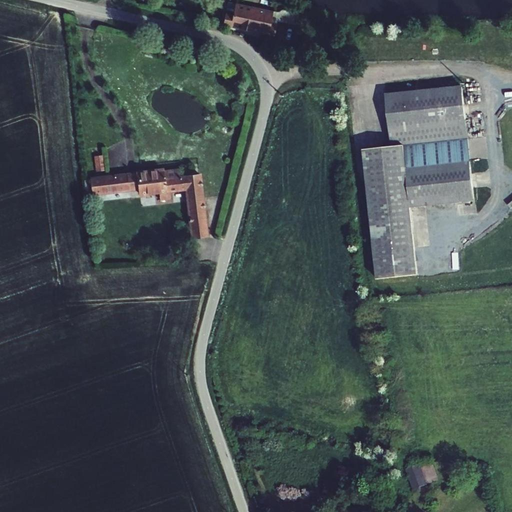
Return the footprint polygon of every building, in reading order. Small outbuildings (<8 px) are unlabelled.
[(233,15),(235,4),(228,3),(225,13),(233,15)] [(233,15),(225,13),(222,26),(268,37),(268,36),(274,37),(277,25),(271,24),(274,12),(236,4),(235,4),(233,15)] [(376,282),(417,278),(411,210),(475,203),(462,87),(386,95),(392,147),(364,150),(376,282)] [(104,156),(94,157),(96,172),(105,171),(104,156)] [(139,191),(140,199),(149,198),(149,197),(159,196),(167,195),(167,194),(171,194),(185,192),(191,241),(210,238),(202,175),(179,177),(178,169),(164,171),(164,169),(136,172),(136,173),(139,191)] [(136,173),(90,178),(92,197),(139,191),(136,173)] [(159,196),(160,202),(171,201),(171,194),(167,194),(167,195),(159,196)] [(428,462),(406,470),(413,489),(435,481),(428,462)]
